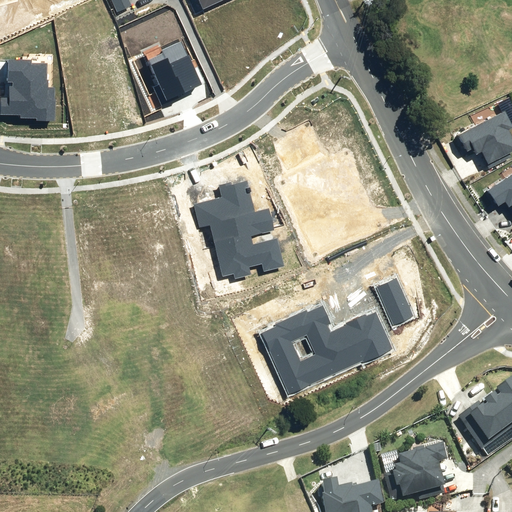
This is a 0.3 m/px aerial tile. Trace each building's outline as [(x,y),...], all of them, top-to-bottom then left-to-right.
[(15,11),(20,22),(47,9),(45,5),(52,1),(54,5),(65,0),(16,0),(20,9),(15,11)] [(111,0),(117,11),(131,5),(128,0),(111,0)] [(190,0),(196,12),(221,0),(190,0)] [(139,80),(153,110),(184,95),(182,91),(200,82),(179,39),(161,48),(163,51),(145,60),(152,74),(139,80)] [(0,96),(0,113),(19,114),(19,117),(35,117),(35,119),(52,119),(53,87),(46,87),(46,62),(30,62),(30,59),(7,58),(6,81),(11,81),(11,85),(8,85),(7,96),(0,96)] [(511,118),(507,108),(455,132),(467,158),(478,153),(486,170),(511,157),(511,155),(510,151),(511,149),(511,129),(511,127),(511,126),(511,118)] [(307,232),(317,254),(328,250),(324,241),(346,232),(349,238),(369,229),(361,212),(371,208),(362,189),(351,194),(348,187),(355,184),(348,169),(331,176),(326,165),(285,183),(291,197),(313,187),(328,222),(307,232)] [(511,216),(511,171),(486,189),(497,205),(501,201),(511,216)] [(236,272),(237,277),(250,274),(248,265),(265,261),(267,268),(283,264),(276,240),(253,246),(251,236),(275,230),(269,208),(257,211),(249,179),(235,182),(234,180),(218,184),(221,196),(193,203),(199,227),(208,225),(221,276),(236,272)] [(376,286),(393,324),(413,316),(396,277),(376,286)] [(260,331),(287,393),(391,348),(375,311),(366,315),(365,314),(346,322),(347,324),(330,331),(327,325),(331,323),(322,304),(307,310),(306,308),(273,322),(274,325),(260,331)] [(174,430),(180,445),(224,425),(206,386),(232,374),(221,351),(224,349),(221,343),(219,344),(217,341),(202,347),(204,351),(174,365),(172,360),(151,370),(157,384),(161,383),(168,399),(165,401),(172,417),(182,413),(187,424),(174,430)] [(458,417),(488,456),(511,438),(511,383),(509,380),(495,391),(496,392),(480,404),(478,402),(458,417)] [(397,487),(400,498),(443,488),(440,476),(437,463),(447,461),(443,444),(397,455),(399,463),(394,464),(395,470),(391,471),(395,487),(397,487)] [(371,511),(371,508),(382,506),(377,482),(357,487),(357,483),(338,487),(336,480),(322,483),(324,494),(320,495),(324,511),(371,511)]
